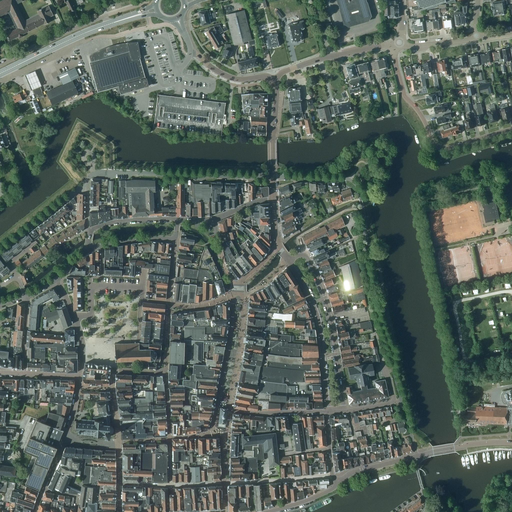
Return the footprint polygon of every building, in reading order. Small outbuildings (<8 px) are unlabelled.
[(22,1),(21,0),(2,0),(0,1),(0,16),(8,12),(8,14),(9,13),(16,29),(6,34),(9,41),(18,36),(19,38),(23,36),(22,34),(43,24),(44,25),(50,22),(48,17),(53,15),(49,6),(44,8),(43,8),(37,11),(39,14),(24,21),(16,5),(22,1)] [(71,0),(67,0),(66,0),(61,0),(63,3),(65,2),(68,9),(69,11),(70,11),(70,12),(75,9),(73,6),(74,5),(71,0)] [(335,0),(343,25),(344,25),(347,27),(348,27),(369,21),(371,17),(372,17),(366,0),(335,0)] [(410,0),(411,0),(416,0),(419,8),(422,7),(424,11),(438,7),(437,5),(445,2),(446,3),(455,2),(454,0),(410,0)] [(501,14),(502,15),(505,15),(506,13),(504,4),(507,4),(506,0),(504,0),(505,0),(492,3),(492,6),(491,7),(491,9),(493,10),(494,13),(493,13),(495,15),(501,14)] [(399,17),(398,17),(398,13),(399,13),(399,9),(398,9),(398,5),(398,4),(398,5),(397,5),(389,5),(389,4),(387,5),(387,4),(384,4),(385,15),(391,15),(391,17),(392,17),(393,18),(397,18),(397,17),(398,17),(399,17)] [(467,13),(468,8),(468,5),(462,6),(463,11),(454,12),(456,26),(460,25),(462,24),(462,26),(465,25),(465,24),(467,22),(466,14),(467,13)] [(283,16),(278,9),(275,12),(280,19),(283,16)] [(431,10),(434,30),(436,30),(441,29),(439,19),(435,20),(434,12),(437,12),(437,9),(431,10)] [(199,16),(200,19),(216,15),(215,14),(217,14),(216,12),(215,12),(210,14),(209,10),(203,11),(202,10),(198,11),(199,12),(199,13),(198,13),(199,16)] [(244,10),(226,14),(233,44),(251,39),(244,10)] [(418,10),(414,10),(414,14),(416,13),(417,19),(409,20),(410,29),(413,29),(413,31),(415,33),(418,32),(418,33),(421,32),(420,32),(424,31),(424,32),(425,31),(424,29),(424,24),(423,21),(424,21),(423,18),(422,10),(418,10)] [(427,24),(424,24),(424,29),(427,29),(428,31),(432,30),(434,30),(431,10),(429,11),(430,20),(426,21),(427,24)] [(201,22),(200,22),(201,24),(202,24),(202,25),(210,23),(210,19),(216,17),(216,15),(200,19),(201,22)] [(442,20),(444,29),(449,28),(453,28),(452,19),(447,19),(446,16),(442,16),(443,20),(442,20)] [(298,40),(303,39),(301,30),(303,29),(304,27),(303,21),(297,22),(293,23),(287,24),(289,32),(291,42),(296,41),(299,41),(298,40)] [(205,32),(205,33),(206,35),(207,35),(210,40),(218,35),(224,32),(223,31),(222,32),(219,25),(220,25),(219,24),(208,28),(209,28),(209,29),(208,30),(205,32)] [(279,45),(276,30),(270,32),(271,34),(264,35),(267,48),(272,47),(275,47),(274,46),(279,45)] [(218,35),(210,40),(213,46),(214,49),(215,48),(215,49),(224,44),(218,35)] [(90,55),(89,56),(91,62),(90,62),(91,62),(96,81),(99,91),(98,91),(98,92),(118,86),(120,94),(130,91),(130,89),(134,88),(135,90),(148,86),(146,78),(143,79),(137,58),(140,57),(140,58),(141,58),(141,57),(140,57),(137,43),(138,43),(138,42),(137,42),(135,42),(128,43),(128,42),(127,42),(127,43),(122,43),(115,45),(113,45),(107,47),(102,49),(96,52),(90,55)] [(224,48),(225,49),(222,56),(225,57),(225,58),(226,59),(227,58),(228,59),(229,55),(230,56),(232,52),(231,51),(230,44),(226,44),(224,48)] [(252,67),(254,66),(255,66),(256,66),(257,65),(258,65),(257,62),(259,62),(260,61),(259,58),(258,57),(256,58),(256,57),(252,58),(251,56),(253,55),(251,47),(247,48),(249,59),(250,59),(252,67)] [(502,50),(504,61),(511,60),(509,49),(502,50)] [(502,62),(500,50),(497,51),(492,52),(494,62),(498,61),(499,60),(499,62),(502,62)] [(481,55),(482,64),(491,62),(490,53),(489,53),(488,52),(487,52),(486,53),(486,54),(481,55)] [(469,56),(470,65),(471,67),(480,66),(479,63),(478,54),(472,55),(469,56)] [(252,67),(250,59),(249,59),(246,60),(245,57),(243,58),(244,60),(246,68),(248,67),(249,68),(250,68),(251,67),(252,67)] [(453,65),(451,65),(452,69),(454,68),(454,69),(466,67),(468,67),(467,60),(465,60),(464,58),(463,57),(460,57),(460,58),(459,58),(459,59),(454,60),(453,62),(453,64),(453,65)] [(380,59),(377,60),(382,77),(386,76),(385,73),(384,73),(384,69),(385,70),(388,70),(385,60),(385,59),(383,58),(380,59)] [(246,68),(244,60),(238,62),(239,70),(242,69),(243,69),(245,69),(245,68),(246,68)] [(382,77),(377,60),(375,60),(375,61),(370,62),(373,73),(376,73),(376,71),(377,71),(378,75),(377,75),(378,78),(382,77)] [(437,62),(439,72),(439,71),(439,72),(443,71),(442,71),(445,70),(446,77),(449,77),(446,60),(443,60),(443,61),(441,61),(440,61),(438,61),(438,62),(437,62)] [(368,62),(363,63),(368,82),(369,81),(368,78),(370,77),(369,74),(371,74),(370,71),(371,71),(368,62)] [(424,70),(425,78),(429,78),(428,72),(431,72),(431,71),(433,71),(433,67),(431,67),(430,62),(429,62),(426,62),(426,63),(426,64),(424,64),(424,69),(424,70)] [(366,82),(368,82),(363,63),(357,65),(359,74),(363,73),(363,75),(361,75),(362,78),(364,78),(366,83),(366,82)] [(350,79),(358,76),(355,64),(347,67),(348,71),(349,74),(350,79)] [(404,67),(405,77),(411,76),(411,77),(414,77),(412,65),(409,66),(409,67),(404,67)] [(414,75),(416,74),(422,73),(422,75),(421,76),(423,87),(426,86),(422,65),(418,66),(418,65),(417,65),(416,65),(414,65),(413,66),(414,75)] [(72,80),(79,77),(75,67),(58,75),(63,84),(72,80)] [(32,90),(33,90),(40,87),(42,86),(36,72),(26,76),(32,90)] [(358,76),(350,79),(351,82),(349,83),(351,86),(348,87),(348,90),(349,92),(350,95),(352,92),(353,93),(357,92),(359,90),(359,89),(359,86),(363,85),(362,84),(364,84),(363,83),(366,83),(364,78),(362,78),(361,75),(358,76)] [(63,84),(46,92),(52,105),(78,93),(72,80),(63,84)] [(488,88),(489,93),(494,92),(491,82),(479,85),(480,90),(488,88)] [(467,88),(469,96),(475,95),(473,88),(473,86),(467,88)] [(35,95),(36,97),(43,94),(42,92),(40,87),(33,90),(35,94),(35,95)] [(350,111),(351,111),(350,108),(350,107),(349,107),(349,103),(345,104),(343,105),(338,106),(337,105),(335,106),(334,104),(349,101),(348,97),(344,98),(343,95),(345,92),(344,87),(337,88),(331,101),(332,106),(335,116),(335,114),(339,112),(340,114),(346,112),(346,113),(350,112),(350,111)] [(289,101),(301,100),(300,88),(287,89),(289,101)] [(438,102),(437,97),(441,96),(440,91),(436,92),(436,94),(432,94),(433,95),(426,96),(427,99),(427,100),(426,100),(427,102),(427,103),(428,104),(438,102)] [(21,98),(27,95),(25,92),(20,94),(19,94),(12,97),(14,102),(18,100),(19,101),(22,100),(21,98)] [(248,116),(248,115),(249,114),(249,109),(261,109),(261,105),(267,105),(267,93),(249,94),(241,95),(242,105),(240,105),(240,108),(242,108),(243,109),(240,109),(240,112),(239,112),(239,115),(248,116)] [(498,120),(495,108),(498,107),(495,95),(490,96),(492,104),(491,105),(491,107),(490,108),(491,112),(487,113),(488,117),(489,117),(490,123),(495,122),(495,121),(498,120)] [(504,104),(499,106),(500,110),(501,110),(504,119),(507,118),(510,117),(508,110),(510,110),(509,107),(511,106),(510,99),(507,100),(508,104),(504,104)] [(35,113),(40,111),(36,100),(30,102),(35,113)] [(301,100),(289,101),(290,113),(300,112),(302,112),(301,100)] [(477,127),(482,126),(482,125),(484,124),(483,119),(484,118),(481,103),(480,104),(481,104),(481,107),(477,108),(479,116),(475,117),(477,127)] [(445,112),(445,114),(451,112),(450,110),(449,110),(447,104),(434,107),(435,111),(434,111),(435,113),(436,114),(445,112)] [(248,115),(248,116),(250,116),(266,117),(267,105),(261,105),(261,109),(249,109),(249,114),(248,115)] [(327,107),(317,109),(319,118),(322,118),(323,122),(325,122),(329,122),(329,121),(331,120),(329,115),(334,114),(334,116),(335,116),(332,106),(329,107),(330,108),(328,108),(327,107)] [(303,120),(302,113),(301,114),(300,112),(290,113),(291,125),(299,124),(299,126),(305,125),(305,128),(307,134),(313,133),(311,123),(310,118),(303,120)] [(451,112),(445,114),(444,114),(445,116),(436,118),(437,120),(437,121),(437,122),(438,123),(438,124),(444,123),(450,122),(449,118),(452,117),(451,112)] [(464,120),(466,129),(467,129),(468,130),(473,129),(473,128),(474,128),(472,118),(471,118),(470,114),(467,114),(468,119),(464,120)] [(266,117),(250,116),(248,116),(248,117),(250,117),(250,122),(248,122),(250,122),(250,125),(251,125),(266,126),(266,117)] [(452,123),(449,124),(452,135),(453,134),(453,135),(460,133),(460,132),(461,132),(459,125),(460,125),(460,127),(463,126),(462,119),(456,121),(458,125),(453,127),(452,123)] [(250,125),(250,122),(248,122),(243,122),(243,130),(248,130),(248,129),(250,129),(249,134),(256,135),(256,134),(266,135),(266,126),(251,125),(250,125)] [(443,138),(452,135),(449,124),(445,125),(446,128),(447,128),(447,129),(441,131),(442,134),(441,134),(442,137),(443,137),(443,138)] [(122,200),(123,206),(127,206),(128,218),(128,215),(132,215),(132,216),(148,215),(148,217),(157,217),(157,212),(154,213),(152,192),(156,191),(156,183),(156,181),(155,180),(149,180),(130,179),(130,180),(126,181),(125,181),(125,180),(118,181),(118,199),(118,200),(122,200)] [(184,200),(184,192),(184,186),(184,181),(169,181),(169,191),(177,191),(176,206),(176,207),(175,207),(175,216),(184,216),(184,214),(184,200)] [(220,183),(220,182),(216,181),(216,182),(210,182),(211,196),(211,201),(212,212),(212,213),(222,210),(222,211),(226,210),(226,208),(231,207),(231,208),(236,206),(235,183),(220,183)] [(191,197),(191,208),(198,208),(198,202),(203,202),(211,201),(211,196),(210,182),(191,182),(191,184),(191,187),(192,191),(192,195),(192,197),(191,197)] [(335,188),(335,190),(339,190),(339,188),(339,186),(338,182),(327,183),(328,188),(335,188)] [(317,193),(325,192),(325,188),(326,188),(325,183),(316,183),(317,193)] [(290,191),(294,189),(292,184),(288,185),(278,189),(278,195),(285,193),(290,191)] [(492,199),(491,184),(484,184),(484,191),(487,191),(487,199),(492,199)] [(267,186),(260,187),(261,195),(262,196),(262,197),(267,196),(268,195),(268,187),(267,186)] [(341,194),(343,199),(343,201),(353,198),(351,192),(350,189),(340,192),(341,194)] [(290,191),(285,193),(287,196),(279,200),(279,209),(280,209),(295,202),(294,199),(290,191)] [(77,194),(77,203),(85,204),(85,194),(77,194)] [(340,194),(335,196),(330,198),(331,200),(333,205),(343,201),(340,194)] [(203,202),(203,215),(206,214),(207,216),(212,216),(212,213),(212,212),(211,201),(203,202)] [(495,201),(482,204),(483,208),(484,208),(484,209),(483,210),(486,222),(495,220),(494,219),(496,219),(496,220),(499,219),(495,201)] [(76,203),(76,211),(80,211),(80,214),(85,214),(85,204),(77,203),(76,203)] [(269,234),(270,234),(269,230),(269,225),(269,217),(269,203),(267,203),(266,203),(258,204),(249,208),(251,213),(252,225),(258,225),(259,228),(258,228),(257,230),(269,234)] [(60,209),(64,214),(66,217),(68,215),(67,214),(68,213),(67,212),(70,210),(66,204),(60,209)] [(292,212),(296,210),(293,204),(280,211),(279,211),(280,217),(281,217),(292,211),(292,212)] [(111,209),(105,209),(104,206),(98,207),(98,210),(98,211),(98,212),(90,212),(89,220),(90,226),(111,219),(111,209)] [(127,206),(123,206),(122,206),(122,209),(118,210),(118,208),(117,208),(118,215),(117,215),(118,219),(122,218),(128,218),(127,206)] [(168,216),(175,216),(175,207),(176,207),(176,206),(173,206),(173,207),(168,207),(168,216)] [(282,231),(282,232),(295,224),(299,222),(298,220),(302,218),(300,214),(303,213),(300,207),(296,210),(292,212),(293,214),(295,213),(297,217),(281,225),(282,231)] [(80,214),(80,211),(76,211),(71,211),(72,215),(76,215),(76,220),(84,219),(85,214),(80,214)] [(63,220),(57,212),(53,215),(57,220),(59,219),(61,221),(63,220)] [(293,214),(292,212),(281,217),(280,217),(281,224),(283,223),(295,217),(293,214)] [(53,223),(57,220),(53,215),(49,218),(53,223)] [(341,217),(340,218),(320,228),(319,227),(301,236),(305,245),(307,244),(321,237),(324,236),(324,237),(327,236),(328,238),(329,240),(338,236),(335,230),(343,226),(345,225),(341,217)] [(49,218),(45,221),(50,228),(50,227),(51,229),(53,228),(51,225),(53,223),(49,218)] [(217,222),(219,232),(223,232),(228,230),(227,226),(227,224),(227,218),(226,218),(217,222)] [(75,227),(78,233),(85,229),(84,229),(85,228),(85,220),(84,220),(78,223),(79,225),(75,227)] [(52,229),(50,228),(45,221),(41,224),(45,229),(47,228),(50,231),(52,229)] [(295,224),(282,232),(283,238),(290,234),(293,233),(297,230),(298,230),(297,228),(301,225),(300,224),(299,222),(295,224)] [(243,233),(249,239),(252,243),(252,244),(263,256),(263,257),(264,256),(267,252),(267,251),(257,239),(258,238),(255,234),(254,234),(250,229),(247,227),(242,224),(240,223),(237,228),(239,229),(243,233)] [(257,231),(257,230),(258,228),(252,227),(248,225),(243,223),(242,224),(247,227),(250,229),(254,234),(255,234),(258,238),(269,248),(270,241),(261,233),(257,231)] [(35,228),(39,233),(40,234),(43,231),(46,236),(49,234),(45,229),(41,224),(35,228)] [(73,236),(78,233),(75,227),(72,229),(71,227),(69,228),(73,236)] [(67,239),(73,236),(69,228),(66,229),(68,232),(64,234),(67,239)] [(35,229),(29,233),(33,238),(34,239),(35,239),(36,239),(38,237),(40,239),(43,237),(40,234),(39,233),(35,229)] [(221,243),(227,241),(230,240),(227,231),(228,230),(223,232),(219,232),(221,243)] [(270,234),(269,234),(257,230),(257,231),(261,233),(270,241),(270,234)] [(67,239),(64,234),(63,231),(60,233),(61,236),(57,238),(56,235),(53,237),(58,244),(62,242),(67,239)] [(27,233),(24,236),(29,243),(33,240),(27,233)] [(24,236),(19,240),(24,247),(29,243),(24,236)] [(179,242),(191,244),(193,245),(194,239),(185,237),(183,237),(180,236),(179,242)] [(50,243),(45,246),(49,252),(58,244),(53,237),(48,241),(50,243)] [(257,239),(267,251),(268,251),(267,251),(269,248),(258,238),(257,239)] [(320,238),(308,245),(306,245),(309,251),(318,247),(323,244),(320,238)] [(252,253),(259,261),(263,256),(252,244),(252,243),(249,239),(245,241),(248,245),(247,246),(250,250),(252,253)] [(19,240),(14,244),(20,251),(24,247),(19,240)] [(231,252),(236,249),(230,240),(227,241),(221,243),(222,249),(228,247),(231,252)] [(151,241),(141,242),(142,246),(142,247),(142,248),(143,248),(143,251),(150,251),(150,249),(150,248),(151,241)] [(248,245),(245,241),(240,245),(241,247),(244,252),(247,256),(255,265),(258,262),(259,261),(252,253),(250,250),(247,246),(248,245)] [(189,250),(191,244),(179,242),(178,249),(186,250),(189,250)] [(14,244),(10,247),(15,254),(20,251),(14,244)] [(49,252),(45,246),(45,245),(42,247),(41,246),(39,248),(45,255),(49,252)] [(104,269),(104,275),(105,275),(116,275),(121,276),(121,270),(122,270),(123,245),(117,246),(115,246),(114,251),(113,251),(114,248),(113,248),(106,249),(104,249),(104,268),(104,269)] [(10,258),(15,254),(10,247),(5,251),(10,258)] [(228,247),(222,249),(225,262),(230,260),(229,260),(226,253),(230,252),(231,252),(228,247)] [(309,251),(312,257),(314,256),(324,251),(327,250),(326,249),(325,249),(324,248),(319,250),(318,247),(309,251)] [(214,281),(214,283),(214,297),(225,292),(223,288),(221,279),(218,271),(212,258),(211,256),(210,255),(207,248),(203,250),(200,260),(199,266),(198,269),(206,270),(210,273),(212,280),(214,281)] [(30,256),(35,262),(44,256),(39,250),(30,256)] [(10,258),(5,251),(0,255),(6,262),(10,258)] [(236,261),(234,259),(234,258),(233,256),(230,252),(226,253),(229,260),(230,260),(232,264),(239,274),(241,276),(245,272),(236,261)] [(247,256),(244,252),(239,256),(250,269),(255,265),(247,256)] [(317,263),(327,258),(334,255),(336,254),(337,254),(336,252),(328,255),(326,252),(314,257),(312,258),(315,263),(317,263)] [(88,261),(89,260),(89,254),(86,256),(82,259),(80,260),(76,263),(79,267),(89,261),(88,261)] [(178,254),(177,260),(185,262),(191,263),(193,257),(178,254)] [(334,255),(327,258),(317,263),(315,264),(318,269),(320,268),(329,264),(328,261),(329,260),(329,261),(335,258),(337,257),(336,254),(334,255)] [(239,256),(239,255),(234,258),(234,259),(236,261),(245,272),(250,269),(239,256)] [(35,262),(30,256),(22,263),(26,269),(35,262)] [(0,271),(3,276),(10,270),(6,266),(5,267),(0,259),(0,271)] [(344,282),(341,282),(343,290),(338,292),(330,294),(328,295),(330,301),(346,296),(351,295),(352,301),(365,299),(362,285),(356,259),(355,260),(340,266),(344,282)] [(133,260),(129,260),(129,265),(129,266),(125,266),(124,266),(123,274),(123,276),(134,276),(135,260),(133,260)] [(183,269),(185,262),(177,260),(176,266),(182,267),(181,269),(183,269)] [(332,270),(335,269),(334,266),(330,268),(329,264),(318,269),(320,274),(331,270),(332,270)] [(86,269),(86,275),(94,275),(94,270),(95,270),(95,269),(96,269),(96,268),(94,268),(94,265),(92,265),(89,265),(89,269),(86,269)] [(239,274),(232,265),(227,268),(231,273),(236,280),(240,276),(239,274)] [(80,275),(86,275),(86,269),(80,269),(79,269),(74,266),(69,273),(69,274),(80,275)] [(181,269),(182,267),(176,266),(175,276),(179,277),(182,278),(183,269),(181,269)] [(286,267),(282,272),(292,287),(297,284),(295,279),(290,272),(288,270),(286,267)] [(196,284),(197,276),(198,270),(184,268),(183,269),(182,278),(179,277),(175,276),(174,283),(183,284),(185,285),(188,285),(189,285),(189,284),(193,284),(196,285),(196,284)] [(208,284),(214,283),(214,281),(212,280),(210,273),(206,270),(198,269),(198,270),(197,276),(198,276),(198,278),(201,279),(200,281),(202,281),(208,282),(208,284)] [(336,270),(335,269),(332,270),(331,270),(320,275),(323,281),(325,280),(335,276),(333,271),(336,270)] [(290,297),(291,300),(293,303),(296,301),(294,296),(296,295),(292,287),(282,272),(277,276),(287,290),(287,292),(288,292),(290,297)] [(21,275),(24,285),(29,282),(25,273),(21,275)] [(147,279),(149,279),(165,281),(167,282),(167,281),(168,276),(166,275),(154,274),(148,273),(147,279)] [(287,290),(277,276),(273,280),(281,294),(287,290)] [(341,282),(340,280),(333,283),(331,279),(325,281),(323,282),(325,287),(327,286),(335,284),(338,283),(341,282)] [(281,294),(273,280),(268,284),(276,298),(279,303),(285,300),(281,294)] [(183,284),(174,283),(172,301),(173,301),(179,301),(180,296),(181,296),(183,284)] [(179,301),(181,301),(181,302),(187,302),(187,300),(188,285),(185,285),(183,284),(181,296),(180,296),(179,301)] [(189,284),(189,285),(187,300),(187,302),(194,302),(195,297),(196,285),(193,284),(189,284)] [(276,298),(268,284),(264,288),(269,298),(271,301),(272,303),(273,305),(279,303),(276,298)] [(296,295),(294,296),(296,301),(302,298),(304,297),(297,284),(292,287),(296,295)] [(330,293),(338,290),(337,288),(336,284),(328,287),(326,288),(328,294),(330,293)] [(30,305),(28,329),(37,329),(39,305),(51,298),(53,301),(61,297),(55,289),(51,288),(36,297),(36,298),(31,300),(31,305),(30,305)] [(259,291),(259,292),(263,299),(263,302),(263,303),(263,305),(266,305),(266,302),(267,302),(266,300),(269,298),(264,288),(259,291)] [(255,292),(258,299),(259,299),(261,299),(262,302),(263,302),(263,299),(259,292),(259,291),(255,292)] [(346,296),(330,301),(332,307),(343,304),(346,303),(348,303),(346,296)] [(299,310),(305,309),(309,307),(305,298),(303,299),(292,305),(294,310),(295,311),(295,312),(299,310)] [(222,314),(221,314),(221,315),(220,315),(220,319),(229,317),(229,303),(228,303),(227,302),(222,303),(222,314)] [(259,304),(249,303),(248,310),(266,311),(277,313),(278,307),(281,307),(279,303),(273,305),(272,303),(267,302),(266,302),(266,305),(263,305),(259,304)] [(145,312),(148,312),(152,313),(161,314),(162,311),(163,311),(164,305),(144,303),(143,309),(145,309),(145,312)] [(343,304),(332,307),(333,311),(333,313),(344,310),(344,311),(349,310),(349,307),(347,308),(346,303),(343,304)] [(17,305),(16,316),(24,317),(24,306),(25,304),(17,304),(17,305)] [(295,311),(294,310),(292,305),(283,309),(282,314),(284,314),(288,314),(295,311)] [(60,317),(63,327),(72,324),(66,307),(50,312),(49,309),(48,307),(46,308),(45,308),(44,309),(42,310),(42,311),(42,313),(42,315),(42,316),(42,317),(45,316),(47,322),(60,317)] [(312,317),(309,308),(309,307),(305,309),(299,310),(301,317),(305,315),(306,318),(310,318),(312,317)] [(193,311),(194,318),(195,321),(206,319),(206,317),(204,310),(193,311)] [(287,314),(284,314),(282,314),(277,313),(266,311),(248,310),(247,316),(264,318),(268,318),(282,319),(282,320),(284,320),(284,327),(294,327),(294,321),(293,321),(293,315),(287,314)] [(143,320),(147,320),(163,322),(164,314),(161,314),(152,313),(148,312),(145,312),(143,312),(142,319),(143,320)] [(206,317),(206,319),(195,321),(193,322),(193,327),(205,326),(209,326),(228,325),(229,318),(217,319),(217,316),(216,315),(212,316),(206,317)] [(23,327),(24,317),(16,316),(15,323),(15,326),(23,327)] [(171,317),(170,326),(172,326),(176,326),(180,326),(183,326),(193,327),(193,322),(183,321),(183,319),(183,317),(177,317),(171,317)] [(276,327),(277,326),(284,327),(284,320),(282,320),(282,319),(268,318),(268,320),(254,318),(249,317),(247,317),(247,323),(247,324),(262,326),(276,327)] [(335,320),(336,326),(343,325),(342,320),(345,320),(345,318),(337,320),(336,319),(335,320)] [(162,339),(163,322),(147,320),(143,320),(142,319),(140,341),(145,341),(146,341),(146,343),(148,343),(152,343),(153,338),(162,339)] [(307,320),(305,321),(305,329),(315,329),(313,319),(311,320),(307,320)] [(368,321),(359,323),(360,329),(370,327),(372,327),(370,321),(368,321)] [(270,334),(270,333),(276,334),(277,326),(276,327),(262,326),(247,324),(246,330),(248,330),(261,332),(264,333),(270,334)] [(205,334),(211,334),(212,334),(227,335),(228,325),(209,326),(205,326),(205,334)] [(347,325),(338,327),(336,328),(337,333),(339,333),(345,332),(345,328),(348,328),(347,325)] [(184,340),(205,341),(207,340),(210,341),(211,334),(205,334),(205,326),(193,327),(183,326),(180,326),(180,330),(180,341),(181,340),(184,340)] [(33,332),(33,331),(27,330),(26,347),(27,347),(40,347),(45,347),(50,347),(56,347),(56,354),(57,354),(57,353),(65,354),(65,347),(65,346),(64,336),(47,334),(40,333),(33,332)] [(64,330),(64,336),(65,346),(73,346),(74,346),(74,345),(74,340),(74,335),(73,330),(74,330),(64,330)] [(170,333),(170,341),(180,341),(180,330),(176,330),(176,333),(170,333)] [(339,340),(354,337),(356,337),(355,334),(354,330),(348,331),(339,333),(337,334),(338,340),(339,340)] [(266,340),(269,340),(277,341),(287,341),(290,341),(290,340),(290,335),(289,335),(278,334),(276,334),(270,333),(270,334),(264,333),(246,331),(245,337),(264,339),(265,339),(266,339),(266,340)] [(263,346),(264,346),(265,339),(264,339),(245,337),(245,344),(263,347),(263,346)] [(339,347),(349,345),(353,344),(352,340),(355,339),(354,337),(339,340),(338,340),(339,347)] [(287,341),(277,341),(269,340),(266,340),(266,339),(265,339),(264,346),(263,346),(263,347),(245,344),(244,350),(246,350),(263,353),(266,354),(288,356),(289,343),(287,343),(287,341)] [(193,363),(193,364),(199,365),(199,363),(201,363),(201,358),(203,358),(204,354),(203,354),(203,343),(205,343),(205,341),(184,340),(181,340),(180,341),(170,341),(169,345),(169,362),(183,363),(184,345),(192,345),(192,343),(194,343),(193,360),(190,360),(190,363),(193,363)] [(212,359),(213,353),(214,345),(220,346),(221,341),(210,341),(207,340),(205,341),(205,343),(205,344),(204,351),(207,352),(207,359),(212,359)] [(144,360),(146,360),(150,360),(150,361),(150,360),(154,359),(155,356),(156,356),(156,353),(156,352),(155,352),(154,350),(154,349),(153,349),(150,349),(150,348),(148,349),(148,348),(148,343),(146,343),(146,341),(145,341),(140,341),(139,341),(139,343),(137,343),(137,342),(136,342),(136,343),(130,343),(130,342),(130,343),(124,343),(123,343),(122,343),(117,343),(116,343),(114,343),(115,348),(115,350),(115,354),(115,357),(115,362),(116,362),(116,361),(118,361),(125,360),(125,361),(125,360),(130,360),(130,361),(130,360),(134,360),(135,361),(135,360),(140,360),(140,361),(140,360),(144,360)] [(0,365),(1,366),(4,366),(7,367),(7,356),(8,351),(9,342),(7,342),(6,351),(0,350),(0,365)] [(301,344),(289,343),(288,356),(291,357),(301,357),(318,357),(317,344),(301,343),(301,344)] [(214,345),(213,353),(223,354),(224,346),(220,346),(214,345)] [(350,349),(349,345),(339,347),(340,354),(358,350),(358,347),(350,349)] [(20,355),(20,358),(23,358),(21,346),(16,346),(14,346),(13,351),(14,353),(14,354),(20,355)] [(65,346),(65,347),(65,354),(75,353),(77,354),(77,347),(73,347),(73,346),(65,346)] [(40,359),(40,347),(27,347),(27,358),(40,359)] [(45,360),(45,347),(40,347),(40,359),(41,363),(41,364),(40,371),(50,372),(50,364),(45,364),(45,360)] [(57,353),(57,354),(56,354),(56,347),(50,347),(50,359),(53,359),(56,360),(56,357),(57,357),(57,359),(59,359),(63,360),(63,359),(77,359),(77,357),(77,354),(75,353),(65,354),(57,353)] [(261,366),(263,366),(279,368),(287,369),(293,370),(299,370),(302,370),(312,370),(312,363),(302,363),(301,357),(291,357),(288,356),(266,354),(263,353),(246,351),(244,350),(243,356),(262,360),(261,366)] [(354,357),(354,360),(359,359),(359,358),(363,357),(363,355),(359,356),(358,354),(353,355),(353,352),(358,351),(358,350),(340,354),(341,360),(354,357)] [(207,359),(207,352),(204,351),(204,354),(203,358),(201,358),(201,363),(201,365),(208,365),(211,365),(211,366),(220,367),(222,360),(212,359),(207,359)] [(243,356),(242,363),(261,366),(262,360),(243,356)] [(343,360),(342,361),(343,367),(347,366),(353,365),(353,366),(360,364),(359,359),(354,360),(354,357),(354,358),(343,360)] [(59,365),(59,359),(57,359),(56,360),(56,363),(55,363),(55,365),(55,372),(64,372),(66,372),(66,365),(59,365)] [(77,372),(77,359),(63,359),(63,360),(59,359),(59,365),(66,365),(66,372),(77,372)] [(150,360),(146,360),(144,360),(143,364),(148,364),(148,369),(159,369),(159,362),(154,362),(154,359),(150,360),(150,361),(150,360)] [(95,371),(103,372),(109,372),(110,366),(85,363),(83,370),(95,371)] [(168,372),(168,378),(180,379),(182,379),(182,377),(180,377),(181,364),(169,363),(169,364),(169,370),(168,370),(168,372)] [(241,370),(261,374),(263,366),(261,366),(242,363),(241,370)] [(360,364),(353,366),(353,365),(347,366),(350,379),(353,378),(353,379),(353,378),(355,378),(356,380),(355,380),(355,381),(356,381),(357,384),(360,383),(360,385),(361,390),(352,391),(346,392),(346,394),(347,394),(348,404),(349,404),(355,403),(356,403),(362,402),(362,403),(368,401),(368,402),(369,401),(375,400),(375,399),(381,398),(382,398),(388,397),(389,397),(385,380),(374,381),(375,387),(367,389),(366,384),(366,382),(369,381),(368,379),(369,378),(368,378),(368,376),(370,375),(370,376),(371,376),(371,375),(374,375),(372,363),(369,364),(368,364),(366,364),(366,363),(360,364)] [(195,388),(196,380),(195,380),(195,374),(210,376),(211,369),(210,369),(207,369),(208,365),(201,365),(199,365),(193,364),(193,366),(192,374),(190,374),(189,380),(185,379),(183,379),(182,385),(195,389),(195,388)] [(279,368),(263,366),(261,374),(267,376),(271,377),(281,377),(286,377),(290,384),(292,384),(292,382),(303,382),(303,377),(302,377),(302,370),(299,370),(293,370),(287,369),(279,368)] [(83,370),(82,378),(89,379),(94,380),(95,371),(83,370)] [(269,382),(281,383),(281,377),(271,377),(267,376),(261,374),(241,370),(238,382),(260,386),(261,380),(269,382)] [(115,374),(115,381),(129,382),(129,383),(130,384),(130,385),(131,385),(132,382),(131,382),(131,375),(130,375),(115,374)] [(139,382),(147,382),(147,375),(131,375),(131,382),(132,382),(131,385),(131,386),(132,386),(137,386),(138,386),(139,382)] [(9,391),(13,391),(14,379),(3,379),(2,390),(9,391)] [(28,379),(27,388),(25,388),(25,391),(24,391),(24,393),(20,393),(20,395),(17,395),(16,397),(16,399),(25,399),(25,398),(25,397),(30,397),(30,394),(34,394),(34,388),(34,380),(28,379)] [(27,388),(28,379),(24,379),(24,384),(23,384),(23,388),(24,388),(24,390),(19,390),(18,390),(17,390),(17,392),(17,395),(20,395),(20,393),(24,393),(24,391),(25,391),(25,388),(27,388)] [(45,397),(49,397),(54,398),(54,392),(51,392),(51,388),(51,386),(53,387),(53,386),(53,380),(51,380),(46,380),(46,386),(45,397)] [(60,382),(60,380),(53,380),(53,386),(53,387),(51,386),(51,388),(51,392),(54,392),(59,392),(59,386),(60,382)] [(217,389),(218,382),(198,380),(198,387),(206,388),(215,388),(217,389)] [(238,382),(237,388),(269,394),(289,396),(289,395),(295,395),(295,388),(295,386),(287,386),(286,384),(281,383),(269,382),(261,380),(260,386),(238,382)] [(184,395),(189,395),(189,394),(193,395),(193,391),(188,391),(185,391),(185,393),(184,392),(184,389),(175,389),(175,385),(169,384),(169,389),(170,395),(172,395),(184,395)] [(67,387),(59,386),(59,392),(54,392),(54,398),(72,399),(74,387),(67,387)] [(289,396),(269,394),(237,388),(236,394),(263,400),(263,399),(268,399),(268,400),(280,401),(287,401),(289,402),(289,396)] [(511,389),(503,391),(502,393),(501,396),(501,398),(501,400),(503,402),(504,404),(507,404),(507,408),(506,423),(511,423),(511,389)] [(190,405),(190,406),(202,406),(213,407),(213,405),(214,405),(215,395),(196,395),(194,395),(193,395),(189,394),(189,395),(189,400),(189,405),(190,405)] [(268,399),(263,399),(263,400),(236,394),(235,401),(247,403),(261,406),(262,406),(261,410),(267,410),(268,410),(277,410),(280,410),(280,408),(280,401),(268,400),(268,399)] [(97,407),(98,415),(109,414),(111,414),(110,409),(109,409),(108,399),(96,401),(97,408),(97,407)] [(190,406),(190,405),(189,405),(182,405),(182,400),(172,400),(170,400),(170,406),(173,406),(182,406),(182,407),(184,407),(184,408),(184,409),(185,409),(190,409),(190,406)] [(247,403),(235,401),(233,408),(246,410),(246,409),(250,410),(257,411),(257,408),(260,408),(260,406),(262,406),(261,406),(247,403)] [(118,406),(119,414),(134,413),(136,412),(142,412),(153,411),(153,412),(154,411),(154,405),(154,404),(152,404),(152,402),(151,402),(141,403),(141,402),(134,402),(134,405),(130,406),(120,406),(118,406)] [(3,404),(0,403),(0,409),(2,410),(2,411),(8,411),(8,408),(3,407),(3,404)] [(60,415),(67,417),(70,405),(57,404),(56,414),(60,415)] [(476,423),(506,424),(506,423),(507,408),(495,408),(495,404),(484,404),(484,407),(476,407),(476,409),(467,408),(467,416),(465,416),(465,421),(476,422),(476,423)] [(198,418),(199,412),(201,413),(212,413),(213,407),(202,406),(190,406),(190,409),(190,413),(191,413),(191,415),(191,416),(191,418),(198,418)] [(391,406),(383,408),(385,415),(390,414),(392,414),(392,412),(391,406)] [(218,426),(225,427),(227,408),(226,408),(225,408),(224,408),(223,408),(222,408),(221,408),(220,407),(218,426)] [(377,417),(385,415),(383,408),(376,409),(377,417)] [(119,414),(120,420),(122,420),(122,422),(125,422),(142,421),(146,421),(146,419),(153,418),(153,412),(153,411),(142,412),(136,412),(134,413),(119,414)] [(359,420),(361,420),(361,421),(363,420),(363,419),(367,419),(365,411),(358,412),(359,420)] [(60,415),(56,414),(48,412),(45,422),(56,427),(63,430),(67,417),(60,415)] [(353,423),(358,422),(361,421),(361,420),(359,420),(358,412),(350,414),(353,423)] [(78,432),(79,432),(79,433),(79,434),(80,434),(84,434),(84,435),(84,434),(88,435),(89,435),(93,435),(93,436),(94,436),(96,436),(97,436),(98,436),(100,436),(101,437),(101,436),(104,436),(104,437),(105,437),(108,437),(109,437),(109,436),(110,435),(110,434),(109,433),(111,432),(111,433),(112,432),(113,431),(113,430),(113,428),(112,426),(110,425),(109,414),(98,415),(98,417),(93,417),(93,420),(81,419),(80,419),(80,422),(76,422),(76,421),(75,421),(75,430),(76,430),(78,430),(78,431),(78,432)] [(266,432),(265,417),(263,417),(249,416),(249,420),(249,421),(250,421),(250,432),(256,432),(263,432),(266,432)] [(274,426),(273,417),(265,417),(266,432),(270,431),(275,430),(274,426)] [(290,428),(289,429),(287,417),(279,417),(280,422),(281,428),(281,430),(286,429),(287,436),(291,435),(290,428)] [(36,419),(23,450),(37,455),(25,484),(39,489),(56,447),(53,446),(59,430),(63,432),(63,430),(36,419)] [(143,428),(145,428),(145,433),(146,433),(153,432),(157,432),(156,428),(156,420),(142,421),(143,428)] [(185,421),(185,420),(179,421),(178,421),(178,422),(177,422),(177,433),(177,434),(181,434),(181,429),(184,429),(184,424),(186,424),(185,421)] [(232,423),(232,428),(245,429),(249,429),(249,427),(249,421),(249,420),(244,420),(244,423),(245,423),(244,426),(242,425),(242,424),(232,423)] [(120,422),(121,429),(135,429),(143,428),(142,421),(125,422),(122,422),(120,422)] [(309,439),(309,435),(308,429),(303,430),(302,430),(301,425),(301,423),(297,423),(297,422),(293,423),(293,424),(292,424),(296,451),(311,448),(310,443),(309,439)] [(397,424),(398,430),(405,429),(404,422),(397,424)] [(208,426),(209,424),(199,425),(200,432),(203,431),(206,430),(208,426)] [(6,434),(13,435),(16,431),(17,427),(6,426),(6,428),(0,427),(0,433),(6,434)] [(317,436),(326,435),(325,429),(325,426),(316,427),(316,429),(314,430),(314,432),(315,432),(316,437),(317,436)] [(157,432),(153,432),(153,436),(165,436),(166,434),(166,427),(156,428),(157,432)] [(132,433),(133,437),(146,437),(146,433),(145,433),(145,428),(143,428),(135,429),(135,433),(132,433)] [(135,429),(121,429),(121,434),(121,438),(133,437),(132,433),(135,433),(135,429)] [(0,440),(10,441),(10,442),(13,442),(15,443),(15,441),(18,432),(16,431),(13,435),(6,434),(0,433),(0,440)] [(268,451),(268,454),(269,465),(278,464),(275,432),(243,436),(243,433),(241,433),(231,433),(230,456),(232,456),(237,456),(241,456),(241,458),(244,457),(253,457),(257,456),(257,459),(264,460),(262,442),(264,442),(264,451),(268,451)] [(327,446),(326,435),(317,436),(318,441),(314,441),(314,443),(318,443),(318,445),(318,447),(327,446)] [(205,450),(205,438),(198,438),(198,444),(197,445),(198,452),(198,455),(205,454),(205,450)] [(158,452),(158,447),(155,448),(155,443),(155,442),(150,442),(150,443),(145,444),(145,448),(145,451),(145,452),(158,452)] [(155,448),(158,447),(158,452),(165,451),(167,451),(167,449),(167,444),(166,444),(165,443),(165,442),(155,443),(155,448)] [(379,458),(378,456),(375,445),(375,443),(371,444),(371,446),(368,447),(367,447),(368,451),(369,452),(372,451),(373,453),(373,455),(374,454),(376,461),(379,460),(379,458)] [(382,444),(375,445),(378,456),(379,458),(379,460),(385,459),(382,443),(383,443),(382,443),(382,444)] [(401,445),(403,455),(413,452),(411,443),(409,444),(407,444),(408,447),(404,448),(403,444),(401,445)] [(334,471),(341,469),(340,459),(339,452),(338,446),(336,446),(337,449),(336,449),(337,452),(332,453),(334,471)] [(85,449),(65,447),(62,454),(74,456),(85,457),(91,458),(92,454),(102,455),(102,450),(85,449)] [(393,447),(393,448),(394,457),(401,455),(400,453),(402,453),(401,447),(399,447),(393,447)] [(212,449),(205,450),(205,454),(198,455),(198,452),(193,452),(194,454),(195,458),(202,457),(202,456),(209,456),(212,456),(212,452),(216,451),(219,451),(219,450),(212,451),(212,449)] [(172,450),(172,463),(177,463),(177,462),(179,462),(179,461),(189,461),(189,453),(185,453),(184,450),(172,450)] [(353,465),(352,458),(352,457),(349,457),(348,451),(345,451),(345,452),(348,468),(354,467),(353,465)] [(151,482),(169,482),(167,452),(165,452),(161,452),(158,452),(145,452),(140,452),(122,453),(122,469),(151,470),(151,482)] [(296,457),(296,466),(292,467),(293,476),(302,475),(300,460),(300,457),(300,455),(295,455),(296,457)] [(77,494),(77,493),(78,490),(67,485),(72,475),(74,476),(74,475),(80,476),(83,459),(62,456),(61,462),(61,463),(59,465),(58,465),(48,487),(54,489),(54,488),(64,492),(65,489),(68,490),(68,492),(77,494)] [(195,462),(200,462),(200,465),(208,465),(208,466),(209,466),(209,459),(209,456),(202,456),(202,457),(195,458),(192,458),(192,462),(195,462)] [(253,457),(244,457),(244,463),(244,469),(244,473),(250,473),(257,473),(257,463),(257,457),(253,457)] [(97,467),(97,466),(102,466),(104,466),(105,466),(115,467),(115,461),(85,459),(85,462),(91,463),(94,463),(93,467),(97,467)] [(177,463),(178,468),(178,472),(183,472),(183,474),(189,474),(189,469),(184,470),(184,464),(189,464),(189,463),(189,462),(189,461),(179,461),(179,462),(177,462),(177,463)] [(201,481),(200,470),(200,466),(200,465),(200,462),(195,462),(195,466),(189,467),(189,469),(189,474),(189,482),(201,481)] [(308,474),(313,474),(313,469),(313,467),(316,467),(315,463),(312,463),(312,465),(307,465),(308,474)] [(317,469),(318,474),(328,473),(327,463),(321,463),(321,465),(320,465),(320,469),(317,469)] [(0,474),(14,476),(19,477),(20,468),(19,468),(19,467),(15,465),(15,466),(0,464),(0,474)] [(207,469),(207,470),(207,475),(213,474),(214,474),(218,473),(221,473),(220,465),(214,465),(214,466),(214,468),(207,469)] [(92,484),(92,485),(95,485),(95,484),(97,484),(99,484),(99,479),(102,480),(102,475),(100,475),(101,471),(101,470),(103,471),(104,466),(102,466),(97,466),(97,467),(93,467),(85,466),(84,474),(82,482),(92,484)] [(151,482),(151,470),(122,469),(122,470),(122,475),(123,475),(147,475),(147,482),(151,482)] [(296,489),(295,481),(293,482),(293,484),(292,484),(292,486),(293,486),(293,488),(289,488),(289,500),(290,500),(290,502),(297,500),(296,492),(296,489)] [(8,488),(6,488),(5,493),(5,496),(4,502),(4,504),(3,504),(2,509),(1,511),(7,511),(8,510),(9,507),(9,502),(10,499),(11,491),(13,491),(14,489),(15,483),(9,482),(8,487),(8,488)] [(270,485),(271,497),(271,498),(272,498),(278,498),(276,483),(269,483),(270,485)] [(80,506),(85,507),(84,511),(96,511),(97,509),(97,502),(95,502),(96,498),(97,489),(96,489),(97,485),(95,485),(92,485),(82,484),(81,485),(79,502),(80,502),(79,504),(80,505),(80,506)] [(260,484),(253,485),(253,487),(254,495),(255,508),(255,510),(262,509),(262,507),(261,488),(261,487),(260,486),(260,484)] [(122,485),(122,491),(138,492),(138,499),(146,499),(146,495),(146,487),(142,486),(138,486),(122,485)] [(228,501),(237,501),(236,499),(236,485),(232,485),(229,485),(228,486),(227,486),(227,487),(227,489),(227,490),(228,501)] [(243,485),(236,485),(236,499),(245,498),(245,488),(243,488),(243,487),(243,485)] [(253,487),(253,485),(245,485),(245,488),(245,498),(245,504),(246,504),(246,506),(250,506),(250,496),(254,495),(253,487)] [(215,486),(207,487),(209,509),(217,509),(215,486)] [(26,493),(36,497),(38,492),(26,487),(24,492),(26,493)] [(192,509),(191,488),(191,487),(182,488),(183,490),(184,508),(184,510),(192,509)] [(196,487),(191,488),(192,509),(198,509),(198,500),(202,499),(201,487),(196,487)] [(8,510),(7,511),(14,511),(15,508),(19,509),(20,504),(16,502),(18,497),(21,498),(24,492),(14,489),(13,491),(11,491),(10,499),(9,502),(9,507),(8,510)] [(99,493),(99,489),(97,489),(96,498),(98,498),(98,499),(115,499),(115,494),(99,493)] [(303,495),(304,498),(312,494),(311,490),(310,489),(307,489),(307,491),(303,491),(303,495)] [(138,499),(138,492),(122,491),(122,499),(138,500),(138,499)] [(34,503),(36,497),(26,493),(24,492),(21,498),(34,503)] [(53,499),(54,494),(45,492),(41,499),(41,500),(47,501),(47,500),(50,501),(52,501),(53,499)] [(16,502),(20,504),(32,508),(34,503),(21,498),(18,497),(16,502)] [(271,498),(271,497),(262,498),(262,507),(263,509),(274,506),(273,504),(272,498),(271,498)] [(420,497),(415,501),(420,508),(424,505),(423,504),(424,503),(420,497)] [(237,501),(228,501),(228,511),(237,511),(237,506),(246,506),(246,504),(245,504),(245,498),(236,499),(237,501)] [(55,511),(56,511),(57,504),(57,502),(55,501),(54,508),(54,509),(51,509),(50,511),(49,511),(55,511)] [(416,511),(420,508),(415,501),(411,504),(416,511)] [(68,511),(69,504),(63,503),(63,505),(63,507),(61,511),(68,511)]
